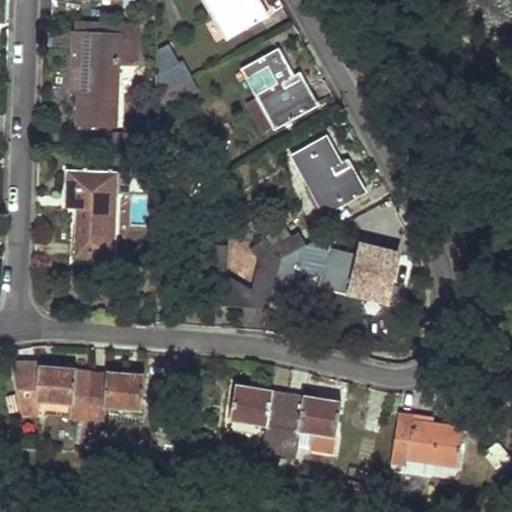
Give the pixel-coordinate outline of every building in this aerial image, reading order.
[(207,0),(228,38),(268,16),(258,0),(251,0),(245,4),(243,0),(207,0)] [(74,24),(74,33),(84,34),(96,34),(136,36),(136,26),(74,24)] [(135,61),(136,36),(96,34),(84,34),(74,33),(73,77),(91,78),(91,92),(80,92),(80,94),(80,125),(115,126),(118,60),(135,61)] [(161,93),(192,77),(184,61),(180,63),(169,46),(160,51),(160,74),(157,76),(158,95),(161,93)] [(277,128),(317,106),(307,87),(291,96),(283,82),(293,77),(277,49),(243,68),(277,128)] [(283,82),(291,96),(307,87),(300,74),(293,77),(283,82)] [(161,93),(169,106),(200,88),(193,76),(192,77),(161,93)] [(73,77),(72,92),(80,92),(91,92),(91,78),(73,77)] [(326,214),(365,192),(355,174),(339,183),(332,170),(342,164),(326,135),(293,154),(326,214)] [(161,139),(160,153),(169,157),(175,145),(161,139)] [(215,179),(220,169),(199,159),(190,152),(175,145),(169,157),(215,179)] [(160,153),(159,172),(210,195),(218,180),(215,179),(169,157),(160,153)] [(332,170),(339,183),(355,174),(348,160),(342,164),(332,170)] [(112,259),(115,173),(68,171),(67,191),(89,192),(89,206),(77,205),(77,207),(75,257),(112,259)] [(67,191),(68,205),(77,205),(89,206),(89,192),(67,191)] [(266,238),(284,258),(305,246),(307,245),(300,232),(291,237),(286,227),(266,238)] [(251,299),(271,304),(284,258),(266,238),(252,248),(260,260),(254,289),(251,299)] [(181,297),(223,300),(225,271),(227,246),(185,243),(181,297)] [(358,257),(356,266),(371,270),(376,248),(361,244),(358,257)] [(271,304),(290,308),(305,246),(284,258),(271,304)] [(386,300),(397,253),(376,248),(371,270),(356,266),(358,257),(328,250),(319,284),(386,300)] [(223,300),(222,305),(270,309),(271,304),(251,299),(254,289),(225,271),(223,300)] [(15,359),(16,365),(39,366),(39,369),(49,370),(50,367),(52,367),(52,362),(15,359)] [(69,416),(89,418),(89,405),(91,373),(78,371),(78,369),(52,367),(50,367),(49,370),(39,369),(39,366),(16,365),(26,412),(39,413),(40,401),(69,403),(69,416)] [(91,373),(89,405),(105,407),(143,410),(145,375),(116,373),(116,376),(91,373)] [(279,454),(289,396),(274,394),(274,391),(247,387),(247,390),(236,388),(231,419),(267,425),(263,452),(279,456),(279,454)] [(289,396),(279,454),(298,457),(300,445),(300,442),(296,441),(299,429),(315,432),(313,447),(336,450),(342,402),(317,398),(317,401),(289,396)] [(89,405),(89,418),(104,419),(105,407),(89,405)] [(456,478),(463,428),(433,423),(413,420),(414,416),(399,414),(392,462),(434,467),(432,474),(456,478)] [(433,423),(434,417),(414,414),(414,416),(413,420),(433,423)] [(186,457),(189,429),(159,427),(158,456),(186,457)] [(300,445),(313,447),(315,432),(299,429),(296,441),(300,442),(300,445)] [(510,477),(511,475),(511,458),(508,454),(499,463),(510,477)] [(392,462),(391,469),(432,474),(434,467),(392,462)]
